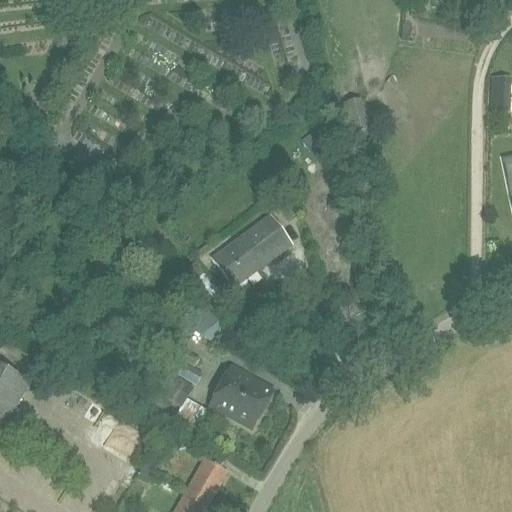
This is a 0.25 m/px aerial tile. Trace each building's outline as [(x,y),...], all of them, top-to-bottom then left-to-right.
[(492,113),(508,113),(509,81),(492,81),(492,113)] [(350,133),(367,128),(359,101),(343,106),(350,133)] [(302,143),(314,160),(333,147),(321,130),(302,143)] [(287,224),(297,216),(289,204),(279,212),(287,224)] [(232,291),(290,247),(269,219),(211,262),(232,291)] [(222,295),(197,262),(187,269),(196,281),(198,280),(213,301),(222,295)] [(186,353),(175,347),(169,357),(173,359),(153,392),(180,409),(192,389),(176,379),(177,377),(196,387),(202,376),(193,371),(199,360),(187,353),(186,353)] [(0,432),(28,384),(0,367),(0,432)] [(248,438),(269,400),(228,377),(206,414),(248,438)] [(221,472),(228,461),(227,460),(228,458),(212,448),(210,451),(187,437),(178,451),(203,465),(176,511),(206,511),(227,476),(221,472)] [(147,487),(159,465),(148,459),(136,481),(147,487)]
